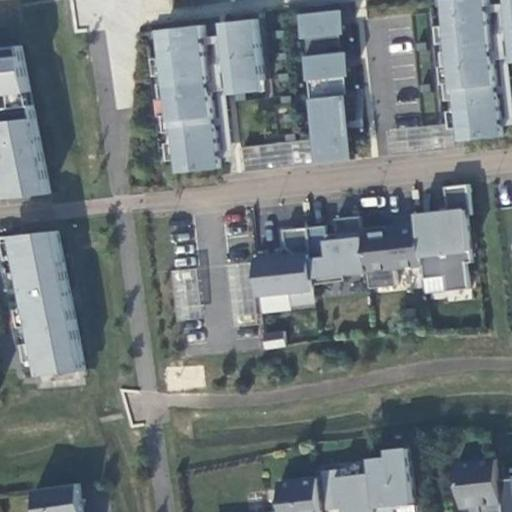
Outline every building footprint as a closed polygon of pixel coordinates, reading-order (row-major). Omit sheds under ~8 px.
[(489,0),(434,0),(436,7),(448,5),(452,42),(440,43),(441,52),(453,51),(456,80),(444,81),(445,90),(457,89),(463,140),(505,136),(489,0)] [(305,13),(318,138),(355,134),(341,9),(305,13)] [(265,79),(260,18),(227,22),(235,93),(238,93),(238,101),(249,100),(248,89),(244,90),(244,82),(265,79)] [(175,120),(181,172),(223,167),(207,24),(153,30),(154,38),(165,37),(170,74),(158,75),(159,84),(171,82),(174,112),(162,113),(163,122),(175,120)] [(298,28),(287,29),(288,38),(299,36),(298,28)] [(428,41),(417,42),(418,51),(429,49),(428,41)] [(0,94),(31,91),(22,45),(0,47),(0,94)] [(300,49),(289,50),(290,59),(301,58),(300,49)] [(303,71),(292,72),(293,81),(304,79),(303,71)] [(266,88),(265,79),(244,82),(244,90),(248,89),(266,88)] [(433,82),(422,84),(423,92),(434,91),(433,82)] [(305,93),(294,94),(295,102),(306,101),(305,93)] [(34,104),(0,108),(0,160),(7,198),(51,193),(34,104)] [(390,116),(397,153),(453,142),(449,121),(421,126),(418,110),(390,116)] [(307,112),(297,113),(297,121),(308,120),(307,112)] [(310,131),(299,132),(300,140),(310,139),(310,131)] [(357,158),(355,134),(318,138),(321,162),(357,158)] [(263,144),(245,146),(248,171),(265,169),(263,144)] [(446,276),(447,291),(471,288),(468,262),(474,262),(469,215),(474,214),(470,184),(447,186),(450,213),(419,217),(424,264),(426,278),(446,276)] [(389,225),(365,228),(369,271),(371,288),(399,284),(397,268),(424,264),(419,217),(419,214),(399,217),(400,228),(390,229),(389,225)] [(327,224),(309,226),(316,283),(346,280),(346,274),(369,271),(365,228),(363,215),(337,218),(339,232),(328,233),(327,224)] [(316,283),(309,226),(285,229),(287,246),(283,251),(257,254),(258,262),(261,285),(276,283),(277,292),(292,290),(294,304),(318,301),(316,283)] [(42,375),(86,370),(58,230),(15,235),(42,375)] [(258,262),(228,265),(235,326),(265,323),(261,293),(261,285),(258,262)] [(204,317),(199,267),(174,270),(180,320),(204,317)] [(276,283),(261,285),(261,293),(277,292),(276,283)] [(263,333),(264,348),(284,347),(284,332),(263,333)] [(87,376),(86,370),(42,375),(43,381),(87,376)] [(374,472),(378,511),(383,511),(392,511),(396,506),(396,504),(418,501),(411,447),(390,449),(390,456),(373,459),(374,472)] [(482,511),(504,511),(500,479),(498,457),(458,462),(463,507),(481,505),(482,511)] [(378,511),(374,472),(345,475),(344,468),(326,470),(330,509),(348,506),(348,511),(378,511)] [(267,511),(323,511),(319,477),(280,481),(284,511),(268,511),(267,511)] [(511,511),(511,478),(500,479),(504,511),(511,511)] [(85,511),(81,482),(37,489),(40,511),(85,511)]
